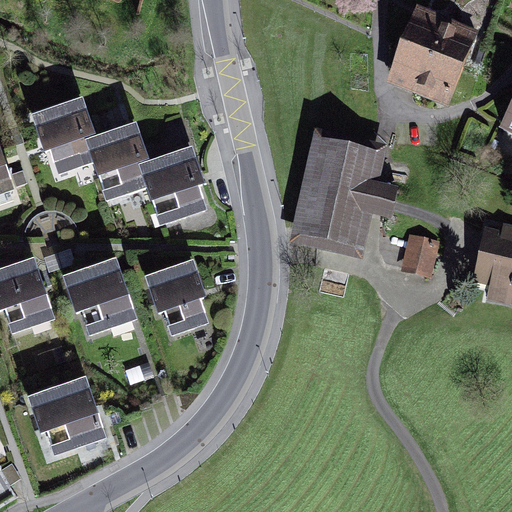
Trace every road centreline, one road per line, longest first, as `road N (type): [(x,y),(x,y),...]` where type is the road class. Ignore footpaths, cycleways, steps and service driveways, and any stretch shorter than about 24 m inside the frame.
road 1 (residential): [(214,0),(250,163),(265,284),(219,415),(156,471),(74,511)]
road 2 (track): [(444,511),(376,394),(372,374),(393,299),(385,273),(261,257)]
